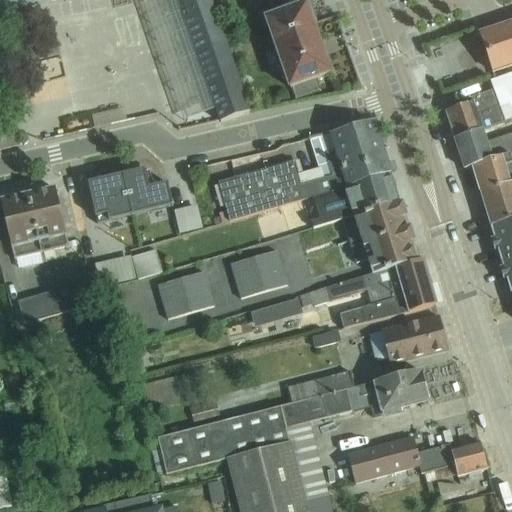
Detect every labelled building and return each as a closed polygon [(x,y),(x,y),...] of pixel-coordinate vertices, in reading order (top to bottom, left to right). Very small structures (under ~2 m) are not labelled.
[(160,0),(177,0),(216,112),(221,124),(251,114),(211,0),(0,0),(0,15),(67,0),(139,0),(140,2),(141,1),(144,0),(146,5),(160,0)] [(144,0),(141,1),(184,123),(216,112),(177,0),(160,0),(146,5),(144,0)] [(291,0),(272,0),(276,10),(262,15),(264,22),(265,22),(290,90),(291,90),(324,78),(331,75),(314,27),(316,27),(308,6),(307,6),(305,1),(293,5),(291,0)] [(511,25),(482,36),(482,35),(480,36),(480,38),(481,38),(492,72),(492,74),(493,74),(511,67),(511,25)] [(483,131),(511,120),(511,75),(495,82),(498,91),(470,100),(472,105),(445,114),(455,142),(483,131)] [(326,82),(324,78),(291,90),(295,103),(322,94),(318,84),(326,82)] [(86,106),(61,112),(67,136),(91,130),(86,106)] [(124,107),(91,115),(94,129),(128,122),(124,107)] [(390,177),(373,123),(309,140),(316,171),(298,176),(294,163),(218,184),(226,213),(219,215),(222,225),(314,199),(390,177)] [(473,169),(511,155),(511,135),(488,144),(483,131),(455,142),(465,172),(473,169)] [(0,150),(3,150),(22,145),(19,134),(0,138),(0,150)] [(481,195),(511,184),(511,155),(473,169),(480,195),(481,195)] [(123,177),(133,219),(174,209),(168,185),(160,187),(145,172),(123,177)] [(133,219),(123,177),(88,185),(98,227),(133,219)] [(313,230),(343,221),(399,204),(390,177),(314,199),(320,222),(312,224),(313,230)] [(491,229),(511,222),(511,184),(481,195),(491,229)] [(1,203),(14,260),(69,248),(55,191),(1,203)] [(183,233),(206,228),(200,203),(177,208),(183,233)] [(399,204),(343,221),(357,266),(367,263),(374,261),(375,263),(369,265),(371,269),(372,273),(385,269),(386,273),(404,267),(418,263),(416,255),(414,248),(399,204)] [(511,222),(491,229),(493,234),(493,233),(501,259),(501,261),(503,266),(505,271),(507,278),(509,278),(511,290),(511,222)] [(156,253),(131,260),(138,282),(162,275),(156,253)] [(277,255),(231,268),(239,302),(288,288),(277,255)] [(437,307),(423,262),(404,268),(251,315),(255,330),(304,316),(302,310),(313,306),(314,309),(367,293),(371,308),(340,317),(344,331),(410,314),(437,307)] [(205,276),(158,289),(168,322),(215,308),(205,276)] [(24,327),(94,307),(87,284),(18,303),(24,327)] [(375,361),(379,363),(388,362),(390,368),(448,353),(440,320),(369,338),(375,361)] [(315,351),(341,345),(335,333),(312,339),(315,351)] [(293,407),(355,391),(351,373),(288,389),(293,407)] [(355,391),(293,407),(158,441),(158,443),(150,445),(157,477),(166,474),(167,477),(227,462),(239,511),(308,511),(307,507),(329,499),(310,425),(370,410),(373,420),(382,418),(382,422),(405,416),(404,411),(429,403),(421,374),(355,391)] [(150,413),(200,401),(193,375),(144,388),(150,413)] [(6,412),(23,409),(21,400),(4,403),(6,412)] [(195,425),(220,417),(216,405),(191,412),(195,425)] [(421,469),(417,456),(414,439),(347,457),(355,487),(421,469)] [(417,456),(421,469),(423,476),(424,476),(455,468),(457,478),(458,480),(487,472),(480,445),(452,451),(451,447),(417,456)] [(455,468),(424,476),(427,485),(457,478),(455,468)] [(12,511),(4,470),(0,471),(0,511),(12,511)] [(161,494),(192,487),(190,477),(159,485),(161,494)] [(446,505),(482,496),(479,481),(442,490),(446,505)] [(221,483),(207,486),(211,506),(225,503),(221,483)] [(115,505),(116,511),(154,511),(150,497),(115,505)]
